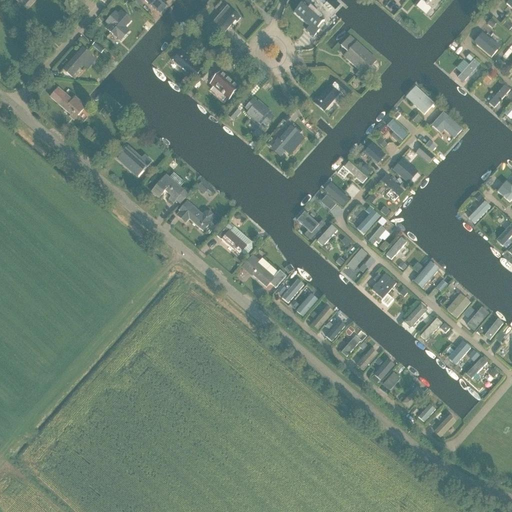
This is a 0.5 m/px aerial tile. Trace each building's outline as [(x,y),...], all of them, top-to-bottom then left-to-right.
[(13,0),(26,11),(36,0),(13,0)] [(157,0),(132,0),(131,2),(136,6),(140,0),(143,0),(158,12),(163,7),(157,1),(157,0)] [(440,0),(420,0),(432,10),(440,0)] [(219,39),(224,34),(238,18),(240,19),(245,14),(232,3),(213,25),(209,30),(219,39)] [(324,21),(303,3),(294,13),(309,27),(306,31),(313,38),(319,32),(317,30),(324,21)] [(116,39),(121,43),(130,32),(126,28),(132,21),(121,11),(118,14),(115,12),(105,24),(108,26),(105,29),(116,39)] [(492,30),(497,25),(491,20),(487,26),(492,30)] [(511,29),(511,24),(508,21),(503,27),(509,33),(511,29)] [(490,40),(482,33),(474,43),(491,58),(500,47),(491,39),(490,40)] [(376,61),(350,38),(341,47),(348,53),(344,57),(360,72),(356,76),(360,79),(376,61)] [(106,49),(96,41),(91,47),(101,55),(106,49)] [(82,49),(63,70),(72,78),(91,57),(82,49)] [(182,51),(180,53),(173,62),(189,76),(193,80),(203,69),(182,51)] [(480,65),(474,60),(469,66),(463,61),(455,69),(461,75),(457,79),(462,84),(473,73),(474,74),(476,71),(475,70),(480,65)] [(215,71),(210,66),(199,78),(205,83),(215,71)] [(221,74),(211,85),(228,101),(239,89),(221,74)] [(494,79),(489,74),(482,83),(487,87),(494,79)] [(311,85),(303,95),(323,112),(339,95),(323,81),(316,90),(311,85)] [(510,91),(504,86),(488,104),(494,109),(510,91)] [(434,104),(415,87),(405,98),(424,115),(434,104)] [(72,102),(66,96),(58,90),(50,98),(58,105),(75,120),(85,108),(75,99),(72,102)] [(258,125),(261,123),(266,127),(274,118),(270,115),(271,113),(258,102),(257,103),(253,100),(245,109),(249,112),(246,115),(258,125)] [(241,113),(234,108),(227,117),(233,123),(241,113)] [(462,130),(443,113),(431,126),(440,134),(444,131),(454,139),(462,130)] [(422,121),(418,117),(412,123),(417,127),(422,121)] [(408,135),(393,121),(387,127),(393,133),(391,136),(399,144),(408,135)] [(290,128),(276,144),(270,150),(279,158),(285,152),(291,157),(305,140),(299,135),(302,132),(297,127),(294,131),(290,128)] [(387,146),(380,139),(376,143),(383,150),(387,146)] [(372,143),(364,152),(377,164),(385,156),(372,143)] [(436,149),(429,143),(425,147),(432,154),(436,149)] [(429,165),(435,159),(422,147),(416,154),(429,165)] [(128,148),(118,159),(138,177),(148,166),(128,148)] [(417,173),(402,159),(393,170),(408,183),(417,173)] [(367,179),(348,163),(344,168),(362,184),(367,179)] [(368,177),(372,172),(365,166),(361,171),(368,177)] [(173,204),(175,201),(180,205),(191,193),(186,189),(183,192),(166,176),(152,193),(158,199),(165,191),(171,197),(169,200),(173,204)] [(404,192),(386,176),(381,182),(398,198),(404,192)] [(489,189),(494,184),(490,180),(485,186),(489,189)] [(211,187),(204,181),(197,189),(204,195),(205,193),(210,197),(215,192),(210,188),(211,187)] [(511,186),(506,182),(497,193),(510,204),(511,201),(511,186)] [(349,200),(331,184),(324,191),(343,207),(349,200)] [(478,203),(483,198),(478,194),(473,199),(478,203)] [(377,200),(372,195),(367,201),(372,205),(377,200)] [(490,208),(484,202),(468,220),(474,225),(490,208)] [(189,220),(202,232),(210,223),(210,222),(213,219),(212,216),(209,213),(205,213),(202,216),(187,203),(179,212),(180,212),(177,216),(186,224),(189,220)] [(390,214),(384,209),(380,213),(386,218),(390,214)] [(380,217),(373,211),(357,230),(364,236),(380,217)] [(318,225),(304,213),(297,222),(307,232),(304,235),(310,241),(326,224),(322,221),(318,225)] [(386,224),(382,219),(378,224),(382,228),(386,224)] [(511,237),(511,225),(496,242),(502,248),(511,237)] [(337,231),(331,226),(317,242),(323,247),(337,231)] [(386,231),(381,227),(368,242),(373,246),(386,231)] [(238,256),(241,253),(245,257),(252,249),(251,243),(234,228),(230,233),(225,228),(217,237),(238,256)] [(351,244),(345,239),(341,244),(347,249),(351,244)] [(406,243),(400,239),(385,256),(390,260),(406,243)] [(389,248),(385,243),(379,250),(383,254),(389,248)] [(367,255),(361,250),(346,267),(352,272),(367,255)] [(252,276),(266,288),(269,284),(275,289),(286,277),(279,272),(278,274),(262,260),(259,262),(252,257),(241,269),(251,278),(252,276)] [(345,263),(340,258),(336,263),(340,268),(345,263)] [(407,267),(411,263),(406,258),(402,263),(407,267)] [(403,272),(407,268),(401,264),(398,268),(403,272)] [(439,271),(431,264),(414,283),(422,290),(439,271)] [(422,269),(417,265),(413,270),(418,274),(422,269)] [(294,271),(290,266),(284,271),(288,276),(294,271)] [(396,284),(385,275),(371,291),(383,300),(396,284)] [(304,284),(300,281),(283,301),(287,305),(304,284)] [(447,287),(442,283),(436,290),(441,294),(447,287)] [(281,297),(286,291),(282,287),(277,294),(281,297)] [(407,294),(402,289),(398,293),(403,298),(407,294)] [(311,295),(296,312),(303,317),(317,301),(311,295)] [(471,304),(460,295),(446,311),(457,320),(471,304)] [(427,311),(421,305),(404,323),(410,329),(427,311)] [(333,313),(326,307),(311,325),(317,331),(333,313)] [(489,315),(482,309),(466,326),(473,332),(489,315)] [(474,314),(469,310),(463,317),(468,321),(474,314)] [(442,324),(437,319),(420,337),(425,342),(442,324)] [(503,325),(498,321),(484,337),(489,342),(503,325)] [(345,327),(339,322),(326,337),(332,342),(345,327)] [(449,329),(444,324),(440,329),(445,333),(449,329)] [(500,344),(505,337),(502,334),(496,341),(500,344)] [(361,341),(356,337),(342,353),(347,357),(361,341)] [(470,349),(463,342),(448,359),(455,366),(470,349)] [(367,347),(363,344),(359,349),(363,352),(367,347)] [(378,355),(372,349),(357,366),(363,372),(378,355)] [(479,356),(474,351),(468,358),(473,363),(479,356)] [(487,363),(482,358),(466,376),(472,380),(487,363)] [(379,368),(383,363),(378,359),(374,364),(379,368)] [(394,366),(387,360),(373,376),(380,382),(394,366)] [(498,373),(493,369),(488,375),(493,379),(498,373)] [(424,393),(417,387),(402,404),(408,410),(424,393)] [(436,410),(430,405),(418,418),(424,423),(436,410)] [(456,422),(449,416),(434,432),(440,438),(456,422)]
